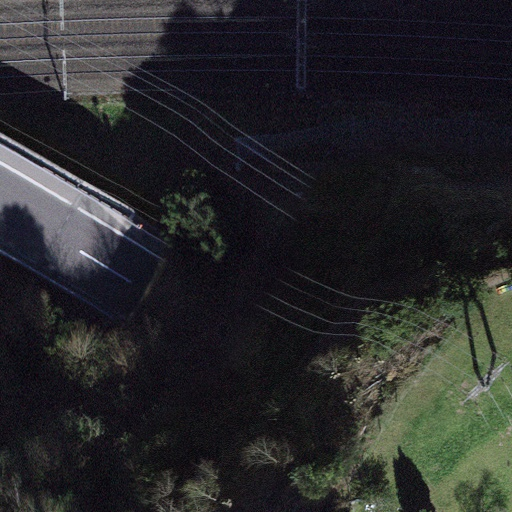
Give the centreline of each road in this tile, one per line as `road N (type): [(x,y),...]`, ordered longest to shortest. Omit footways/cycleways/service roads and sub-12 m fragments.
road 1 (motorway): [(471,511),(141,284),(0,204)]
road 2 (motorway): [(0,409),(147,511)]
